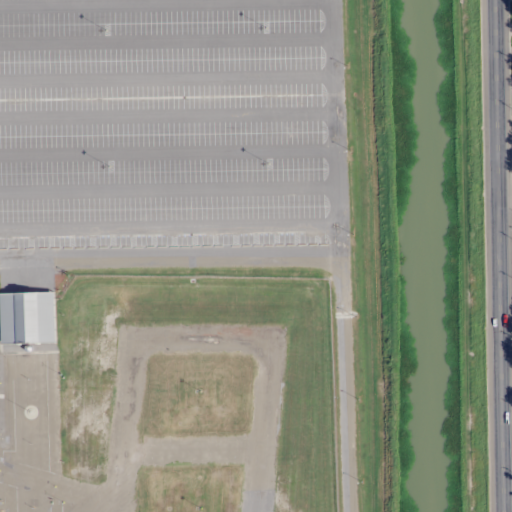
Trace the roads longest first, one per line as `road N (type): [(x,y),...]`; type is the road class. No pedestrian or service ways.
road 1 (residential): [(0,257),(346,257),(357,511)]
road 2 (secondary): [(504,511),(498,0)]
